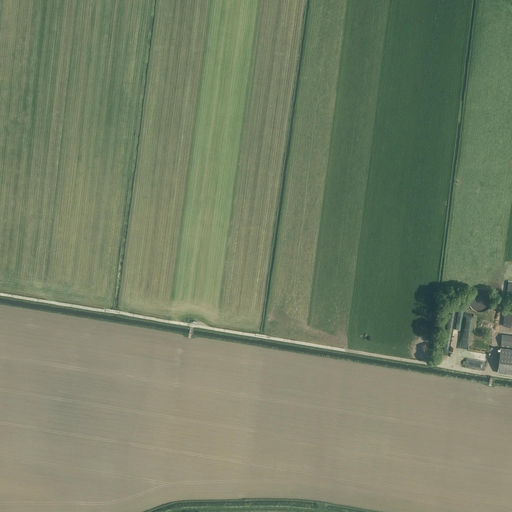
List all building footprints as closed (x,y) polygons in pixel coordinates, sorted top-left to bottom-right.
[(476,307),(485,307),(486,292),(477,291),(476,307)] [(511,326),(511,308),(505,308),(503,326),(511,326)] [(455,315),(455,323),(471,324),(472,317),(464,316),(455,315)] [(511,335),(502,334),(501,346),(511,347),(511,335)] [(497,373),(511,374),(511,349),(500,348),(497,373)]
